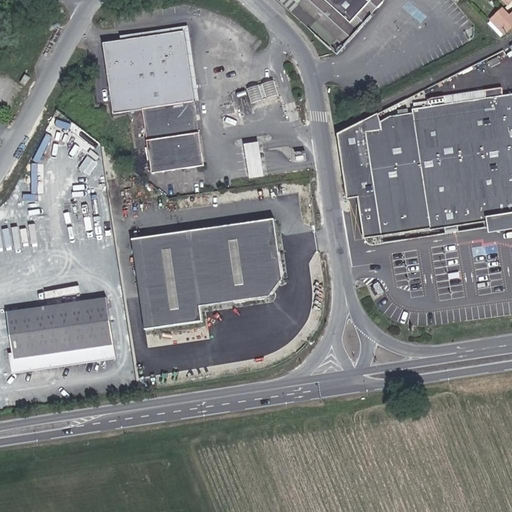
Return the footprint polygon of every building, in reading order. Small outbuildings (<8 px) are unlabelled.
[(328,38),(337,27),(305,0),(287,0),(311,21),(328,38)] [(305,0),(337,27),(356,45),(370,29),(395,0),(305,0)] [(501,17),(511,28),(511,10),(510,9),(501,17)] [(509,36),(511,34),(511,28),(501,17),(495,23),(509,36)] [(370,29),(356,45),(337,27),(328,38),(333,42),(337,45),(352,59),(374,34),(370,29)] [(142,111),(193,102),(182,33),(102,45),(109,94),(112,116),(142,111)] [(497,60),(499,65),(509,60),(506,55),(497,60)] [(37,78),(34,84),(38,86),(42,80),(37,78)] [(260,84),(248,88),(252,103),(264,100),(277,97),(273,81),(260,84)] [(380,121),(375,114),(337,132),(348,198),(357,196),(362,239),(381,235),(382,244),(486,229),(487,232),(511,228),(511,93),(503,95),(502,87),(485,89),(487,97),(474,99),(473,91),(442,96),(437,97),(432,98),(413,102),(414,108),(411,108),(412,113),(408,113),(398,114),(389,116),(380,121)] [(473,91),(474,99),(487,97),(485,89),(473,91)] [(142,111),(146,143),(197,135),(193,102),(142,111)] [(203,168),(197,135),(146,143),(152,175),(203,168)] [(258,144),(242,147),(245,163),(248,181),(264,178),(261,160),(258,144)] [(105,215),(60,222),(71,286),(115,278),(105,215)] [(293,278),(285,218),(150,236),(165,341),(215,334),(211,305),(280,296),(293,278)] [(150,236),(143,238),(157,343),(165,341),(150,236)] [(119,305),(20,319),(28,375),(115,363),(113,351),(126,349),(119,305)] [(113,351),(115,363),(128,361),(126,349),(113,351)]
